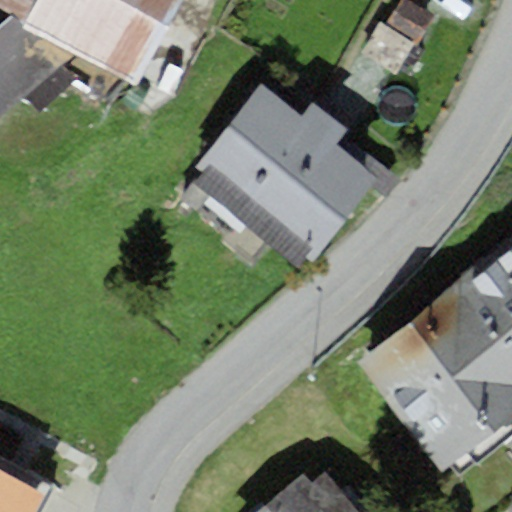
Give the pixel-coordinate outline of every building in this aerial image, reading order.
[(0,0),(0,6),(15,14),(26,20),(22,29),(76,57),(129,85),(174,0),(0,0)] [(418,45),(434,15),(407,0),(398,0),(384,25),(418,45)] [(0,121),(76,57),(22,29),(26,20),(15,14),(0,26),(0,121)] [(305,258),(312,264),(378,184),(335,149),(349,133),(311,102),(298,119),(261,88),(195,168),(202,174),(193,185),(296,269),(305,258)] [(442,475),(511,415),(511,235),(353,369),(442,475)] [(0,511),(37,511),(47,493),(0,469),(0,511)] [(357,511),(324,474),(311,486),(303,476),(260,511),(357,511)]
